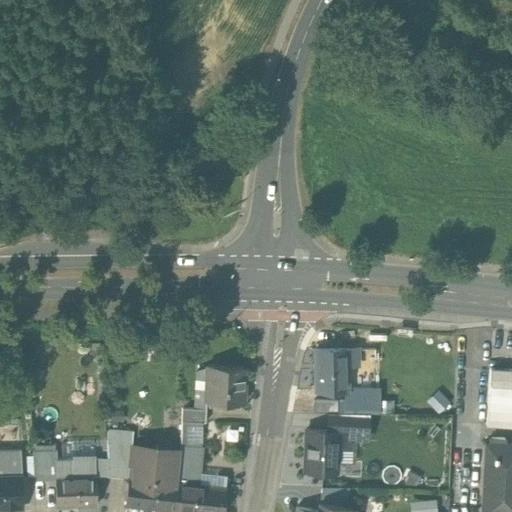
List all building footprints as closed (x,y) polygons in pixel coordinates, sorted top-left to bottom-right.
[(347,350),(317,351),(318,390),(348,389),(348,376),(348,365),(347,350)] [(356,365),(356,350),(347,350),(348,365),(356,365)] [(243,366),(208,364),(206,398),(241,401),(243,366)] [(511,367),(490,366),(487,398),(507,400),(505,425),(511,425),(511,367)] [(373,376),(348,376),(348,385),(373,384),(373,376)] [(507,400),(487,398),(485,424),(505,425),(507,400)] [(371,401),(339,401),(339,413),(365,413),(371,413),(371,401)] [(206,407),(181,406),(180,420),(194,420),(206,421),(206,407)] [(339,413),(329,413),(328,430),(337,431),(337,432),(347,433),(346,438),(356,438),(363,439),(365,413),(339,413)] [(194,420),(180,420),(180,444),(191,445),(194,420)] [(132,432),(107,429),(106,452),(107,477),(122,478),(123,469),(128,470),(130,446),(132,432)] [(328,430),(305,429),(301,470),(333,472),(334,467),(337,432),(337,431),(328,430)] [(347,433),(337,432),(334,467),(346,468),(354,462),(356,438),(346,438),(347,433)] [(511,511),(511,443),(485,442),(481,511),(511,511)] [(191,445),(180,444),(178,454),(175,482),(198,485),(202,446),(191,445)] [(156,449),(130,446),(128,470),(123,469),(122,478),(120,490),(125,490),(124,504),(173,509),(175,482),(178,454),(155,452),(156,449)] [(55,451),(31,451),(32,477),(54,477),(56,476),(55,460),(55,451)] [(70,476),(70,460),(55,460),(56,476),(54,477),(55,507),(95,506),(94,475),(70,476)] [(20,477),(0,477),(0,508),(20,508),(20,477)] [(198,485),(175,482),(173,509),(198,511),(221,511),(224,488),(198,485)] [(348,487),(322,486),(319,501),(345,506),(348,487)] [(345,506),(319,501),(318,511),(296,507),(295,511),(350,511),(352,507),(345,506)]
